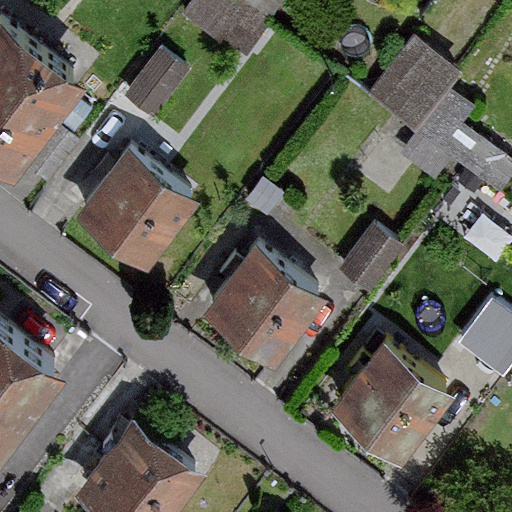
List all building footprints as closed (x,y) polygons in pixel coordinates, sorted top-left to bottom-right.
[(0,0),(0,148),(9,155),(81,62),(0,0)] [(270,21),(273,16),(250,0),(187,0),(184,5),(248,51),(270,21)] [(413,119),(445,76),(458,59),(414,26),(369,86),(413,119)] [(189,62),(163,41),(127,86),(136,93),(153,107),(189,62)] [(55,117),(23,158),(48,177),(80,136),(55,117)] [(197,184),(125,131),(75,199),(147,252),(197,184)] [(375,216),(341,261),(358,274),(367,281),(401,237),(375,216)] [(324,279),(255,229),(206,296),(275,346),(324,279)] [(511,293),(496,280),(462,322),(506,357),(511,349),(511,293)] [(0,432),(62,351),(0,303),(0,432)] [(450,383),(383,328),(333,389),(400,444),(450,383)] [(163,511),(206,456),(133,401),(73,480),(116,511),(163,511)]
